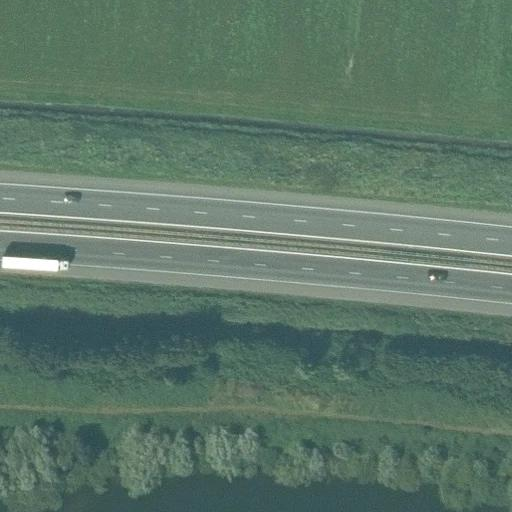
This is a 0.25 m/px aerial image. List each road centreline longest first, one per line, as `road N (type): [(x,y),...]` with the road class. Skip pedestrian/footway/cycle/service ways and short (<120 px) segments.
road 1 (motorway): [(0,247),(511,291)]
road 2 (motorway): [(511,243),(0,200)]
